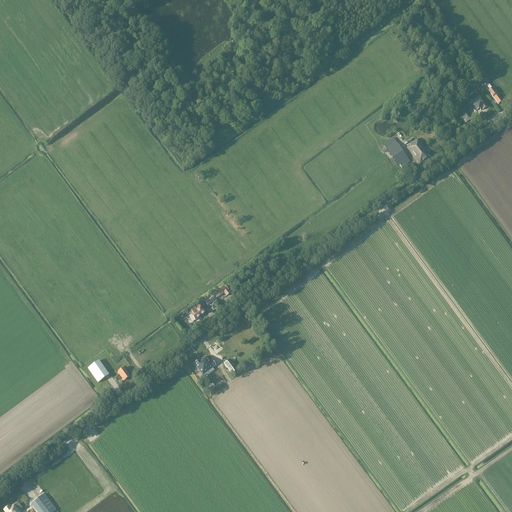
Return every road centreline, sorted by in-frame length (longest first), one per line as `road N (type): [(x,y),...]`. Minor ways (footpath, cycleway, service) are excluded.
road 1 (unclassified): [(0,489),(511,108)]
road 2 (track): [(381,205),(511,383)]
